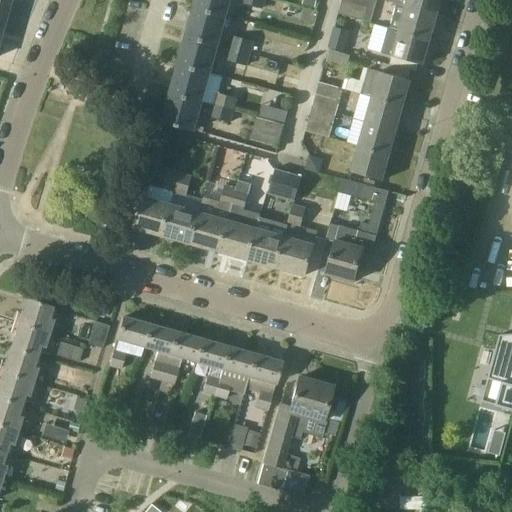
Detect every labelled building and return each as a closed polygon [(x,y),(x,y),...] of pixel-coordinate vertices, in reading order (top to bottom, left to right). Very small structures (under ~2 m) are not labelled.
[(227,16),(231,0),(198,0),(196,8),(227,16)] [(264,0),(243,0),(243,3),(262,8),(264,0)] [(304,0),(303,5),(315,9),(317,0),(304,0)] [(342,0),(342,2),(366,9),(368,0),(342,0)] [(391,0),(391,1),(397,3),(439,15),(443,0),(391,0)] [(9,5),(0,2),(0,31),(1,32),(9,5)] [(339,15),(363,22),(366,9),(342,2),(339,15)] [(432,39),(439,15),(397,3),(390,28),(430,39),(433,40),(433,39),(432,39)] [(188,36),(219,45),(227,16),(196,8),(188,36)] [(433,40),(430,39),(390,28),(389,28),(382,53),(425,65),(432,40),(433,41),(433,40)] [(180,65),(211,73),(219,45),(188,36),(180,65)] [(230,48),(249,53),(253,41),(234,36),(230,48)] [(249,53),(230,48),(227,60),(248,66),(251,54),(249,53)] [(373,96),(405,106),(412,81),(408,79),(410,70),(382,62),(379,71),(368,68),(361,93),(373,96)] [(211,73),(180,65),(172,94),(203,102),(211,73)] [(316,95),(338,101),(342,90),(319,84),(316,95)] [(217,92),(214,105),(234,111),(238,98),(217,92)] [(203,102),(172,94),(164,122),(194,131),(203,102)] [(338,101),(316,95),(313,107),(335,113),(338,101)] [(405,106),(373,96),(366,121),(398,131),(405,106)] [(231,123),(234,111),(214,105),(210,117),(231,123)] [(335,113),(313,107),(309,119),(332,125),(335,113)] [(251,140),(277,147),(284,124),(257,117),(251,140)] [(328,138),(332,125),(309,119),(306,132),(328,138)] [(391,154),(398,131),(366,121),(359,146),(392,156),(393,155),(391,154)] [(392,156),(359,146),(352,171),(384,180),(391,156),(392,156)] [(175,193),(181,173),(168,169),(162,189),(175,193)] [(293,174),(276,169),(268,194),(295,202),(297,196),(302,176),(293,174)] [(187,196),(187,194),(192,176),(181,173),(175,193),(187,196)] [(341,226),(336,244),(327,274),(355,282),(364,249),(373,252),(390,191),(344,178),(340,192),(376,202),(370,224),(363,222),(360,231),(341,226)] [(220,251),(249,260),(261,217),(262,215),(243,210),(251,184),(240,181),(238,189),(220,251)] [(200,213),(192,243),(220,251),(233,207),(238,189),(226,186),(221,203),(204,198),(200,213)] [(163,235),(172,205),(143,197),(134,227),(163,235)] [(306,208),(294,204),(289,224),(301,227),(306,208)] [(192,243),(200,213),(172,205),(163,235),(192,243)] [(261,217),(249,260),(278,268),(286,236),(289,225),(261,217)] [(306,276),(315,244),(286,236),(278,268),(306,276)] [(57,308),(27,299),(19,323),(49,333),(57,308)] [(147,333),(149,325),(123,318),(117,339),(143,346),(147,333)] [(89,344),(103,349),(110,326),(96,322),(89,344)] [(49,333),(19,323),(11,348),(37,356),(40,345),(45,347),(49,333)] [(147,333),(143,346),(158,350),(150,377),(162,381),(170,354),(172,346),(176,333),(149,325),(147,333)] [(170,354),(162,381),(163,381),(173,384),(174,384),(182,357),(196,361),(199,354),(200,348),(202,340),(176,333),(172,346),(170,354)] [(511,338),(500,335),(488,379),(503,383),(496,405),(511,409),(511,338)] [(199,354),(196,361),(212,365),(208,377),(203,392),(215,396),(223,369),(225,361),(229,347),(202,340),(200,348),(199,354)] [(78,362),(82,349),(59,342),(55,355),(78,362)] [(245,391),(246,388),(249,376),(255,355),(229,347),(225,361),(223,369),(215,396),(227,399),(229,393),(243,397),(245,391)] [(37,356),(11,348),(3,372),(33,382),(37,369),(33,368),(37,356)] [(114,350),(109,366),(122,369),(127,354),(114,350)] [(260,392),(273,395),(282,362),(255,355),(249,376),(246,388),(245,391),(259,395),(260,392)] [(71,385),(75,371),(54,366),(50,379),(71,385)] [(33,382),(3,372),(0,382),(0,398),(21,405),(24,394),(29,395),(33,382)] [(258,484),(304,497),(310,476),(281,467),(289,436),(300,439),(303,430),(323,436),(323,434),(327,422),(322,421),(332,387),(299,378),(291,406),(281,403),(258,484)] [(169,397),(173,384),(171,383),(163,381),(159,394),(169,397)] [(268,410),(273,395),(260,392),(259,395),(256,407),(268,411),(268,410)] [(21,405),(0,398),(0,425),(17,431),(22,418),(17,416),(21,405)] [(87,402),(76,399),(72,411),(83,414),(87,402)] [(195,412),(188,434),(199,437),(205,416),(195,412)] [(336,437),(341,419),(329,415),(327,422),(323,434),(336,437)] [(17,431),(0,425),(0,452),(5,454),(9,442),(13,444),(17,431)] [(500,455),(506,431),(495,428),(488,452),(500,455)] [(218,432),(208,429),(205,440),(215,443),(218,432)] [(260,434),(248,430),(244,445),(256,449),(260,434)]
